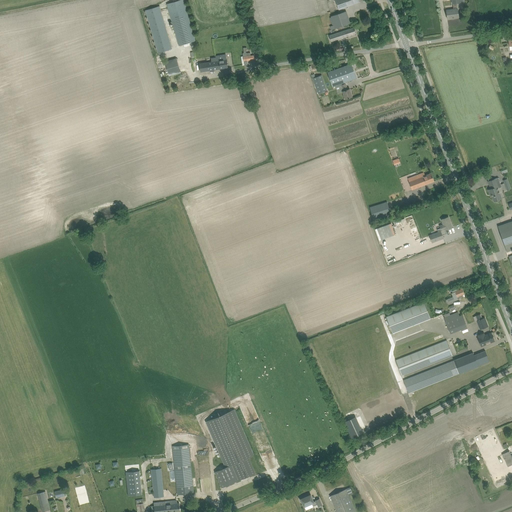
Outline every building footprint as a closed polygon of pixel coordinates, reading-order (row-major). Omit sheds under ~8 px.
[(179,0),(167,4),(179,46),(195,41),(183,0),(179,0)] [(335,0),(339,10),(359,2),(358,0),(335,0)] [(454,9),(447,10),(447,14),(448,19),(459,17),(458,12),(457,9),(457,3),(461,3),(460,0),(452,0),(453,4),(454,9)] [(145,10),(158,53),(172,49),(159,6),(145,10)] [(331,16),(335,28),(350,23),(346,11),(331,16)] [(329,35),(331,42),(356,33),(354,27),(329,35)] [(243,53),(244,61),(254,59),(254,55),(251,56),(250,53),(247,53),(247,52),(246,52),(246,50),(247,50),(247,47),(243,48),(244,53),(243,53)] [(212,62),(200,64),(200,67),(201,72),(228,67),(227,63),(227,59),(226,54),(215,56),(216,58),(212,58),(212,62)] [(166,61),(167,67),(177,64),(176,58),(166,61)] [(351,64),(327,72),(332,87),(356,78),(351,64)] [(313,78),(318,94),(327,91),(322,75),(313,78)] [(345,83),(339,85),(341,92),(343,91),(345,99),(348,98),(352,97),(350,89),(348,90),(345,83)] [(355,166),(388,157),(383,139),(350,149),(355,166)] [(412,153),(396,157),(397,163),(400,162),(401,165),(414,162),(412,153)] [(390,161),(357,169),(361,182),(391,175),(389,168),(392,168),(390,161)] [(408,178),(412,190),(430,183),(434,181),(431,173),(425,176),(424,172),(419,174),(408,178)] [(395,177),(362,187),(366,200),(399,191),(395,177)] [(492,177),(488,179),(489,181),(488,181),(491,189),(496,187),(495,185),(496,185),(496,187),(497,186),(499,185),(498,182),(500,181),(498,178),(496,178),(493,180),(492,177)] [(491,189),(488,190),(490,195),(491,194),(494,201),(499,200),(502,198),(498,189),(498,188),(502,187),(501,185),(499,185),(497,186),(496,187),(496,185),(495,185),(496,187),(491,189)] [(380,217),(381,220),(388,218),(387,215),(391,214),(387,202),(370,207),(374,219),(380,217)] [(429,235),(432,243),(444,238),(441,231),(445,230),(452,227),(448,217),(441,220),(443,224),(440,226),(441,228),(437,229),(438,232),(429,235)] [(511,221),(498,226),(507,252),(511,250),(511,221)] [(453,297),(446,299),(448,303),(458,299),(457,297),(462,295),(464,294),(461,287),(460,288),(461,289),(457,291),(455,292),(451,293),(453,297)] [(424,302),(386,316),(393,333),(431,319),(424,302)] [(313,340),(343,411),(401,387),(392,365),(390,359),(395,357),(377,314),(360,321),(363,327),(360,329),(362,335),(361,336),(364,339),(362,339),(371,361),(370,360),(363,370),(367,368),(369,374),(361,384),(338,330),(313,340)] [(459,316),(446,321),(451,334),(461,329),(462,331),(468,328),(463,314),(459,316)] [(480,314),(475,316),(477,320),(480,329),(488,326),(485,318),(482,318),(480,314)] [(478,338),(481,346),(495,341),(494,340),(495,339),(494,337),(493,337),(491,332),(485,335),(484,333),(478,335),(479,337),(478,338)] [(396,360),(402,376),(453,356),(447,340),(396,360)] [(404,380),(409,393),(489,362),(485,351),(476,354),(475,352),(424,372),(404,380)] [(396,405),(381,411),(385,419),(400,413),(396,405)] [(233,409),(207,421),(226,467),(215,472),(222,487),(255,473),(249,457),(253,455),(233,409)] [(344,422),(352,438),(363,433),(356,416),(344,422)] [(173,446),(174,463),(178,494),(193,493),(193,488),(189,444),(173,446)] [(502,454),(508,467),(511,464),(511,454),(509,451),(502,454)] [(151,469),(154,497),(164,496),(161,468),(151,469)] [(126,472),(128,496),(142,494),(139,471),(126,472)] [(330,496),(337,511),(355,511),(349,495),(353,494),(350,487),(330,496)] [(54,491),(56,498),(65,495),(63,489),(54,491)] [(38,493),(42,511),(50,509),(46,491),(38,493)] [(317,504),(319,507),(322,505),(319,499),(316,500),(314,501),(311,495),(305,497),(304,496),(299,498),(301,502),(302,502),(304,506),(312,503),(313,506),(317,504)] [(136,511),(144,511),(143,499),(136,499),(136,511)] [(151,506),(151,511),(174,511),(180,511),(179,503),(177,503),(177,500),(154,502),(154,506),(151,506)]
